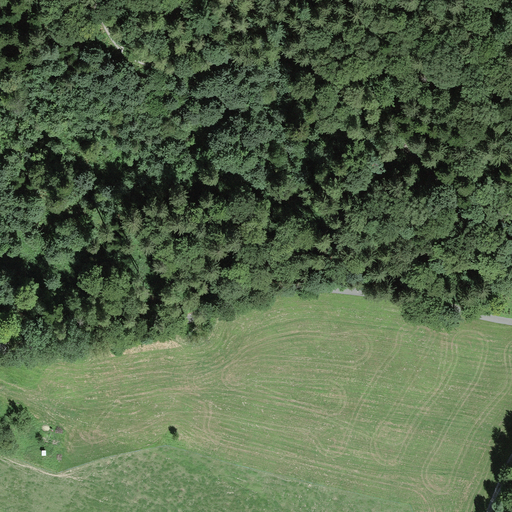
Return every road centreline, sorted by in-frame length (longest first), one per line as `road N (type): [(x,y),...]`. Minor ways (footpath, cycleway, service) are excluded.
road 1 (unclassified): [(0,347),(123,334),(277,293),(395,296),(511,320)]
road 2 (track): [(511,215),(476,205),(352,124),(319,66),(301,52),(185,67),(148,62),(110,34),(97,0)]
